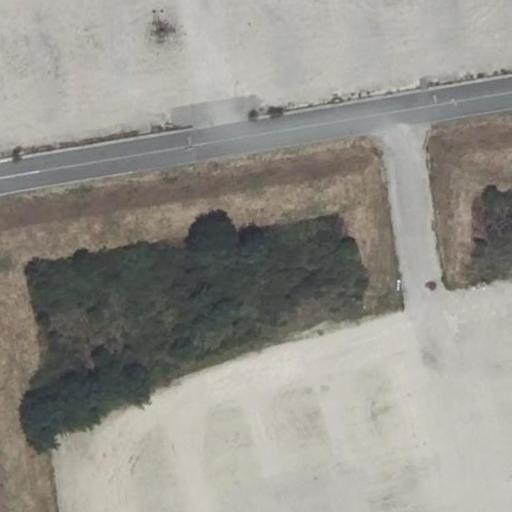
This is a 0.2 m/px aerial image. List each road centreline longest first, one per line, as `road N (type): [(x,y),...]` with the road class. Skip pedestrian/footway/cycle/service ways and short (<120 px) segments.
road 1 (track): [(511,313),(374,324),(333,358),(327,398),(347,511)]
road 2 (unknown): [(437,369),(476,511)]
road 3 (track): [(333,358),(223,413)]
